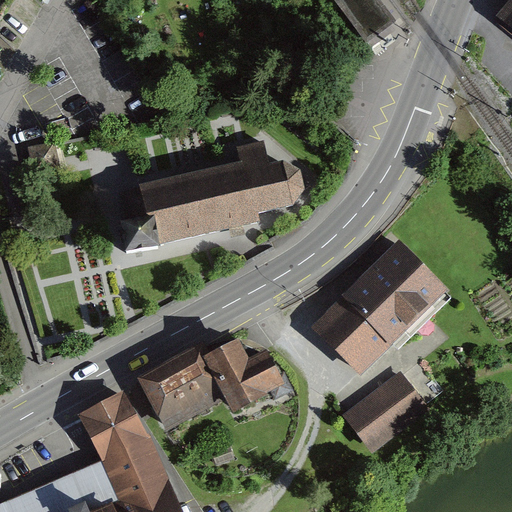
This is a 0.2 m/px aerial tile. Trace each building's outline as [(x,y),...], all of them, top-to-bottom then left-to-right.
[(393,21),(376,0),(329,0),(363,44),(393,21)] [(511,1),(498,20),(511,30),(511,1)] [(241,155),(140,177),(142,187),(115,193),(128,253),(159,246),(157,238),(228,222),(230,232),(246,228),(244,218),(261,214),(259,204),(294,196),(306,183),(301,162),(284,152),(270,156),(266,137),(238,143),(241,155)] [(390,246),(316,323),(360,365),(434,289),(390,246)] [(201,354),(141,387),(167,434),(224,403),(235,424),(285,397),(268,366),(250,376),(238,355),(210,370),(201,354)] [(400,364),(335,407),(367,454),(431,410),(400,364)] [(105,483),(34,511),(171,511),(126,402),(79,421),(105,483)]
